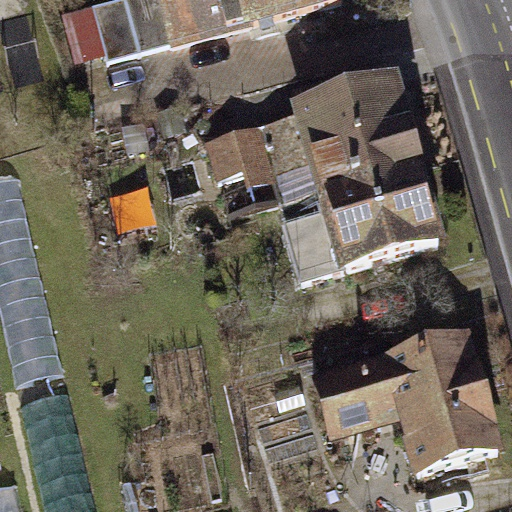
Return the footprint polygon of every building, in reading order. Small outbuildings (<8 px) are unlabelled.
[(133,0),(86,12),(98,64),(338,4),(337,0),(133,0)] [(420,150),(404,89),(216,140),(233,201),(327,176),(420,150)] [(291,214),(307,268),(443,228),(420,150),(327,176),(334,201),(291,214)] [(0,271),(28,386),(75,374),(26,174),(0,179),(0,271)] [(474,324),(320,364),(335,422),(409,402),(424,460),(504,439),(474,324)]
